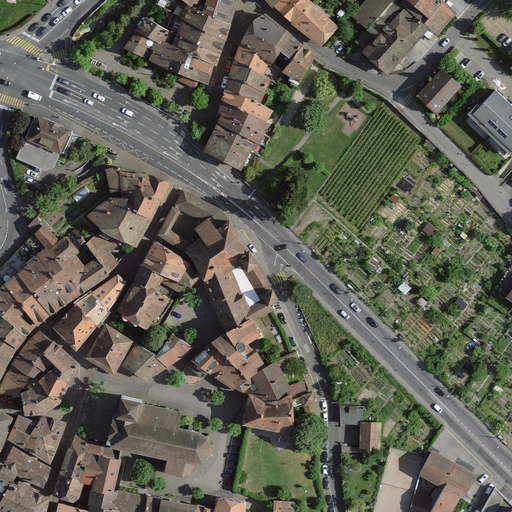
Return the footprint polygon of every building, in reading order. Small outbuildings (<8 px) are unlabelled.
[(206,0),(180,0),(186,4),(201,11),(206,0)] [(206,0),(201,11),(231,26),(242,0),(206,0)] [(302,27),(322,8),(313,0),(283,0),(279,4),(302,27)] [(389,76),(431,29),(397,0),(369,0),(354,17),(368,30),(354,46),(389,76)] [(397,0),(431,29),(437,35),(457,13),(443,2),(444,0),(397,0)] [(225,39),(231,26),(201,11),(186,4),(179,17),(184,20),(225,39)] [(343,29),(322,8),(302,27),(323,48),(343,29)] [(256,19),(249,32),(282,52),(292,35),(267,15),(256,19)] [(126,50),(150,60),(157,42),(170,48),(177,34),(146,18),(126,50)] [(225,39),(184,20),(177,34),(220,54),(225,39)] [(241,44),(273,65),(282,52),(249,32),(241,44)] [(170,48),(183,52),(216,66),(220,54),(177,34),(170,48)] [(292,35),(282,52),(292,60),(302,43),(292,35)] [(157,42),(150,60),(176,70),(183,52),(170,48),(157,42)] [(325,59),(302,43),(292,60),(284,73),(307,87),(320,67),(325,59)] [(241,44),(237,61),(264,76),(273,65),(241,44)] [(183,52),(176,70),(185,75),(200,81),(208,84),(216,66),(183,52)] [(237,61),(233,74),(268,92),(272,82),(264,76),(237,61)] [(425,89),(420,95),(439,113),(463,88),(444,70),(425,89)] [(233,74),(230,85),(263,104),(268,92),(233,74)] [(200,81),(185,75),(182,82),(197,88),(200,81)] [(230,85),(225,100),(267,124),(274,112),(263,104),(230,85)] [(511,103),(497,88),(470,115),(509,154),(511,151),(511,103)] [(225,100),(222,113),(262,134),(267,124),(225,100)] [(222,113),(218,122),(258,142),(262,134),(222,113)] [(34,142),(43,117),(39,115),(21,160),(51,171),(59,168),(65,154),(34,142)] [(43,117),(34,142),(65,154),(70,156),(80,131),(43,117)] [(218,122),(211,136),(251,155),(258,142),(218,122)] [(244,169),(251,155),(211,136),(204,150),(244,169)] [(152,233),(160,220),(131,199),(130,189),(128,173),(127,167),(112,171),(116,191),(124,190),(126,197),(119,198),(105,207),(92,219),(108,232),(105,237),(116,243),(119,238),(142,249),(152,233)] [(147,170),(127,167),(128,173),(151,176),(151,171),(147,170)] [(131,199),(160,220),(178,189),(156,176),(151,176),(128,173),(130,189),(131,199)] [(230,222),(215,208),(189,193),(179,210),(186,213),(192,217),(194,214),(210,223),(212,222),(217,230),(230,222)] [(186,213),(179,210),(165,236),(191,251),(198,246),(187,240),(175,234),(182,220),(186,213)] [(221,306),(235,332),(256,320),(253,313),(241,294),(232,277),(245,268),(256,286),(262,298),(263,302),(263,307),(269,304),(276,300),(271,292),(264,280),(253,261),(230,222),(217,230),(212,222),(210,223),(197,231),(204,243),(198,246),(191,251),(206,277),(221,306)] [(430,224),(423,233),(432,239),(439,231),(430,224)] [(49,228),(41,235),(52,249),(63,241),(49,228)] [(71,239),(83,253),(84,254),(94,247),(81,230),(71,239)] [(41,235),(32,245),(43,257),(53,250),(52,249),(41,235)] [(71,239),(54,251),(88,294),(115,276),(104,261),(90,271),(78,257),(83,253),(71,239)] [(124,265),(99,242),(94,247),(104,261),(115,276),(124,265)] [(163,242),(157,253),(187,268),(190,260),(191,258),(163,242)] [(35,270),(66,311),(80,300),(63,277),(62,278),(43,257),(32,245),(23,256),(32,267),(36,263),(38,266),(35,270)] [(434,246),(430,251),(434,254),(438,249),(434,246)] [(63,277),(80,300),(88,294),(54,251),(53,250),(43,257),(62,278),(63,277)] [(178,279),(181,281),(187,268),(157,253),(150,265),(172,277),(178,279)] [(27,278),(35,270),(32,267),(23,256),(16,265),(27,278)] [(187,268),(181,281),(191,286),(197,290),(203,283),(205,282),(208,281),(206,277),(203,278),(202,279),(197,270),(190,260),(187,268)] [(6,277),(16,288),(27,278),(16,265),(6,277)] [(172,277),(150,265),(122,312),(155,332),(161,320),(172,300),(162,295),(172,277)] [(27,278),(59,317),(66,311),(35,270),(27,278)] [(2,290),(11,298),(16,288),(6,277),(0,283),(0,284),(3,288),(2,290)] [(27,278),(16,288),(45,326),(59,317),(27,278)] [(125,278),(98,295),(115,311),(133,284),(125,278)] [(181,281),(178,279),(174,287),(187,294),(191,286),(181,281)] [(409,284),(403,290),(409,296),(415,290),(409,284)] [(7,304),(11,298),(2,290),(0,287),(0,302),(2,299),(7,304)] [(16,288),(11,298),(41,329),(45,326),(16,288)] [(84,305),(104,325),(115,311),(98,295),(84,305)] [(7,304),(2,299),(0,302),(0,308),(5,312),(9,316),(34,337),(41,329),(11,298),(7,304)] [(460,299),(455,304),(460,308),(464,303),(460,299)] [(178,303),(172,300),(161,320),(167,324),(178,303)] [(256,320),(257,321),(273,312),(274,315),(278,313),(276,309),(273,310),(269,304),(263,307),(263,302),(253,313),(256,320)] [(104,325),(84,305),(56,329),(69,340),(85,354),(104,325)] [(9,316),(0,327),(0,332),(23,348),(34,337),(9,316)] [(256,320),(235,332),(219,345),(231,355),(257,381),(275,368),(266,354),(259,359),(253,352),(256,352),(259,350),(259,347),(259,344),(269,337),(257,321),(256,320)] [(141,343),(113,326),(93,359),(102,365),(122,377),(141,343)] [(0,363),(10,370),(23,348),(0,332),(0,335),(1,336),(0,338),(0,363)] [(179,332),(160,360),(173,371),(200,351),(179,332)] [(44,333),(26,356),(43,368),(49,373),(50,374),(62,363),(52,355),(62,344),(44,333)] [(81,361),(62,344),(52,355),(62,363),(65,367),(59,374),(79,387),(88,367),(81,361)] [(191,368),(208,382),(214,376),(231,355),(219,345),(205,356),(191,368)] [(144,347),(128,373),(150,386),(173,371),(160,360),(144,347)] [(300,354),(284,362),(287,367),(302,359),(300,354)] [(231,355),(214,376),(243,391),(257,381),(231,355)] [(36,378),(43,368),(26,356),(19,367),(36,378)] [(257,381),(243,391),(254,396),(277,402),(301,395),(298,388),(287,367),(284,362),(275,368),(257,381)] [(0,384),(2,385),(10,370),(0,363),(0,384)] [(19,367),(12,377),(30,389),(32,391),(34,389),(36,388),(41,382),(36,378),(19,367)] [(41,382),(68,406),(79,387),(59,374),(48,383),(44,379),(49,373),(43,368),(36,378),(41,382)] [(30,389),(12,377),(3,392),(2,395),(2,397),(19,399),(19,401),(24,401),(26,398),(30,389)] [(54,414),(68,406),(41,382),(36,388),(54,414)] [(308,384),(298,388),(301,395),(301,399),(312,395),(308,384)] [(33,415),(54,414),(36,388),(34,389),(35,393),(26,398),(24,401),(29,402),(33,415)] [(153,398),(126,392),(121,416),(126,417),(120,446),(180,458),(178,467),(173,466),(171,474),(179,475),(180,471),(202,475),(202,474),(196,473),(199,461),(207,462),(206,466),(209,466),(210,463),(214,464),(220,459),(223,456),(224,448),(221,440),(216,435),(187,429),(190,415),(151,407),(153,398)] [(312,395),(301,399),(305,409),(322,404),(319,393),(312,395)] [(301,399),(301,395),(277,402),(254,396),(249,427),(306,434),(306,416),(305,409),(301,399)] [(368,423),(368,408),(345,407),(344,425),(366,426),(366,423),(368,423)] [(0,417),(0,444),(8,449),(16,431),(20,419),(4,411),(0,417)] [(324,425),(323,413),(313,414),(314,426),(324,425)] [(29,418),(23,428),(66,448),(71,436),(75,424),(56,417),(51,417),(46,419),(44,424),(29,418)] [(368,423),(366,423),(366,426),(365,450),(365,453),(385,454),(385,445),(386,424),(368,423)] [(23,428),(16,441),(58,464),(66,448),(23,428)] [(91,441),(77,438),(74,449),(94,454),(123,460),(125,451),(91,443),(91,441)] [(0,460),(2,462),(8,449),(0,444),(0,460)] [(12,468),(23,475),(49,489),(57,470),(16,448),(8,465),(12,468)] [(94,454),(74,449),(69,463),(88,468),(94,454)] [(455,511),(476,476),(432,449),(419,475),(441,487),(435,500),(412,495),(408,511),(455,511)] [(123,460),(94,454),(88,468),(93,469),(88,483),(90,484),(99,486),(99,488),(99,489),(116,493),(117,492),(118,483),(123,460)] [(2,462),(0,460),(0,489),(3,487),(12,468),(8,465),(2,462)] [(88,468),(69,463),(58,491),(65,497),(81,501),(85,498),(90,484),(88,483),(93,469),(88,468)] [(23,475),(12,468),(3,487),(0,489),(0,511),(5,511),(19,484),(23,475)] [(5,511),(22,511),(32,488),(33,485),(28,483),(27,485),(23,484),(22,486),(19,484),(5,511)] [(511,511),(511,504),(493,486),(478,511),(479,511),(511,511)] [(53,511),(57,499),(32,488),(22,511),(53,511)] [(116,493),(99,489),(95,506),(122,511),(125,493),(122,493),(117,492),(116,493)] [(150,511),(153,497),(125,493),(122,511),(125,511),(150,511)] [(166,511),(167,499),(153,497),(150,511),(166,511)] [(227,497),(223,509),(222,511),(263,511),(265,506),(227,497)] [(197,511),(199,504),(167,499),(166,511),(197,511)] [(277,503),(277,511),(304,511),(304,503),(277,503)]
